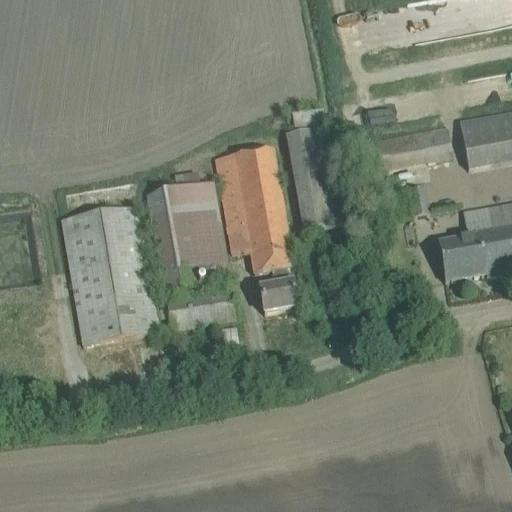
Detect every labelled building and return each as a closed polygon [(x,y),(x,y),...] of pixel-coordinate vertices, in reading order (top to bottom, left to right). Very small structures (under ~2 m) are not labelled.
[(302,238),(344,231),(322,113),(291,119),(295,138),(285,140),(302,238)] [(511,166),(511,116),(459,126),(468,175),(511,166)] [(370,178),(452,163),(446,132),(364,147),(370,178)] [(274,152),(216,162),(226,218),(233,259),(243,257),(250,256),(254,279),(272,276),(274,290),(260,293),(261,299),(264,318),(297,313),(290,273),(294,272),(291,253),(274,152)] [(198,191),(196,177),(173,181),(176,195),(145,200),(163,295),(198,289),(195,274),(227,269),(212,188),(198,191)] [(411,223),(428,220),(423,191),(406,194),(411,223)] [(487,282),(511,277),(511,208),(463,217),(468,242),(438,247),(445,286),(486,279),(487,282)] [(154,306),(137,211),(62,224),(83,350),(238,323),(233,293),(154,306)] [(373,262),(386,259),(382,246),(370,249),(373,262)] [(326,272),(341,269),(339,258),(324,261),(326,272)]
